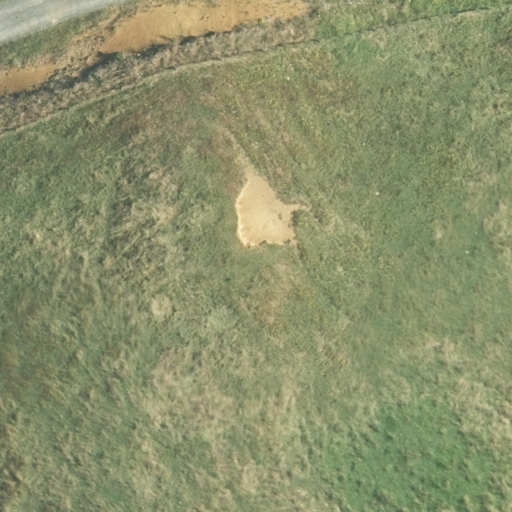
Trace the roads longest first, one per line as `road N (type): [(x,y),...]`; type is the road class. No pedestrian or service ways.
road 1 (unknown): [(0,60),(110,13),(175,0)]
road 2 (unknown): [(287,0),(428,0)]
